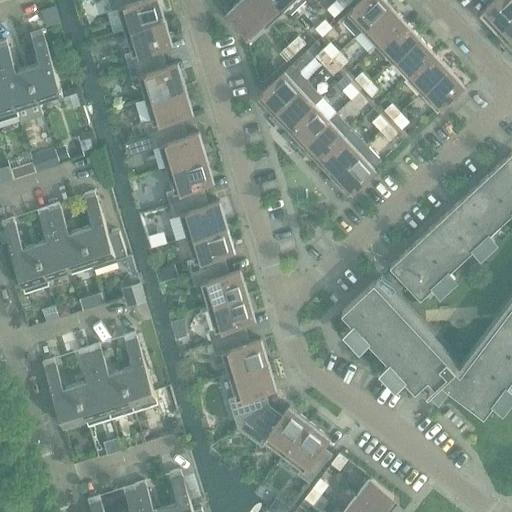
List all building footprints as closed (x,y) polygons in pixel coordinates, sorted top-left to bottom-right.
[(119,7),(125,28),(164,17),(159,0),(109,0),(112,9),(119,7)] [(252,37),(269,21),(249,0),(239,0),(228,10),(252,37)] [(278,0),(249,0),(269,21),(285,7),(278,0)] [(278,0),(285,7),(290,12),(302,0),(278,0)] [(334,15),(344,7),(337,0),(335,0),(327,8),(334,15)] [(359,0),(339,19),(355,36),(390,3),(387,0),(359,0)] [(511,0),(491,0),(480,11),(497,29),(511,15),(511,0)] [(368,53),(378,43),(405,19),(390,3),(355,36),(353,37),(368,53)] [(53,6),(41,10),(47,27),(61,23),(56,5),(53,6)] [(511,15),(497,29),(511,45),(511,15)] [(125,52),(129,65),(157,56),(154,46),(171,41),(164,17),(125,28),(132,50),(125,52)] [(323,18),(313,27),(320,35),(330,26),(323,18)] [(378,43),(393,59),(419,35),(405,19),(378,43)] [(40,60),(28,64),(40,100),(62,93),(63,93),(62,90),(42,28),(30,31),(40,60)] [(298,34),(289,43),(296,51),(306,42),(298,34)] [(393,59),(408,75),(434,51),(419,35),(393,59)] [(7,39),(0,41),(0,55),(17,108),(19,113),(22,121),(44,113),(40,100),(28,64),(16,68),(7,39)] [(323,48),(332,57),(339,50),(330,41),(323,48)] [(287,60),(296,51),(289,43),(280,52),(287,60)] [(315,55),(324,65),(332,57),(323,48),(315,55)] [(332,57),(340,66),(347,59),(339,50),(332,57)] [(408,75),(422,91),(449,66),(434,51),(408,75)] [(0,119),(19,113),(17,108),(0,55),(0,119)] [(139,75),(146,97),(185,86),(178,62),(161,67),(157,56),(129,65),(132,77),(139,75)] [(332,73),(340,66),(332,57),(324,65),(332,73)] [(259,94),(274,111),(307,80),(292,64),(259,94)] [(464,83),(449,66),(422,91),(438,107),(464,83)] [(354,77),(364,86),(371,79),(362,70),(354,77)] [(380,88),(371,79),(364,86),(372,95),(380,88)] [(274,111),(289,127),(322,96),(307,80),(274,111)] [(342,88),(351,98),(359,91),(350,81),(342,88)] [(63,93),(62,93),(67,109),(85,103),(80,84),(62,90),(63,93)] [(146,121),(149,134),(178,125),(175,115),(192,110),(185,86),(146,97),(153,119),(146,121)] [(367,100),(359,91),(351,98),(360,107),(367,100)] [(289,127),(303,143),(336,112),(322,96),(289,127)] [(384,109),(393,118),(401,111),(392,102),(384,109)] [(409,120),(401,111),(393,118),(402,127),(409,120)] [(303,143),(318,158),(351,128),(336,112),(303,143)] [(372,120),(381,129),(388,122),(380,113),(372,120)] [(397,132),(388,122),(381,129),(389,139),(397,132)] [(160,144),(167,166),(206,155),(199,131),(181,136),(178,125),(149,134),(153,146),(160,144)] [(318,158),(333,174),(366,143),(351,128),(318,158)] [(93,130),(78,135),(84,155),(90,153),(99,150),(93,130)] [(348,191),(360,180),(381,160),(366,143),(333,174),(348,191)] [(66,145),(55,148),(59,160),(69,157),(66,145)] [(54,146),(31,153),(33,160),(36,170),(60,163),(59,160),(55,148),(54,146)] [(420,297),(511,211),(511,150),(390,264),(420,297)] [(166,190),(170,203),(199,194),(196,184),(213,179),(206,155),(167,166),(173,188),(166,190)] [(33,160),(10,167),(13,178),(36,170),(33,160)] [(9,164),(0,167),(0,181),(0,182),(13,178),(10,167),(9,164)] [(93,222),(81,226),(93,262),(92,262),(94,268),(119,260),(118,257),(127,254),(119,230),(110,233),(95,189),(83,193),(93,222)] [(181,213),(187,235),(227,224),(219,199),(202,205),(199,194),(170,203),(174,215),(181,213)] [(60,201),(48,205),(70,270),(92,262),(93,262),(81,226),(69,230),(60,201)] [(47,237),(36,241),(48,277),(70,270),(48,205),(37,209),(47,237)] [(14,216),(2,220),(25,290),(50,282),(48,277),(36,241),(24,245),(14,216)] [(187,259),(191,272),(220,263),(217,253),(234,247),(227,224),(187,235),(194,257),(187,259)] [(164,230),(149,235),(152,246),(167,242),(164,230)] [(202,282),(208,304),(247,292),(240,268),(223,274),(220,263),(191,272),(195,284),(202,282)] [(484,413),(511,375),(511,302),(460,371),(374,279),(342,309),(415,388),(421,382),(438,400),(449,386),(484,413)] [(84,305),(105,299),(103,290),(82,296),(84,305)] [(208,328),(212,341),(240,332),(237,322),(255,316),(247,292),(208,304),(215,326),(208,328)] [(67,302),(56,305),(57,310),(59,316),(70,313),(67,302)] [(57,310),(44,314),(46,320),(59,316),(57,310)] [(133,364),(123,367),(136,409),(159,401),(137,330),(124,334),(133,364)] [(244,343),(240,332),(212,341),(216,353),(222,351),(229,373),(268,361),(261,337),(244,343)] [(101,342),(91,345),(112,410),(110,410),(112,416),(136,409),(123,367),(110,371),(101,342)] [(88,378),(77,382),(88,417),(110,410),(112,410),(91,345),(79,349),(88,378)] [(65,424),(88,417),(77,382),(66,385),(57,355),(45,359),(65,424)] [(229,397),(237,426),(263,407),(258,390),(275,385),(268,361),(229,373),(236,395),(229,397)] [(266,438),(284,452),(309,420),(289,405),(278,419),(263,407),(237,426),(261,444),(266,438)] [(178,419),(167,423),(171,434),(182,430),(178,419)] [(328,435),(309,420),(284,452),(302,466),(298,472),(309,480),(327,457),(318,449),(328,435)] [(347,458),(339,451),(331,461),(340,468),(347,458)] [(177,502),(167,505),(168,511),(194,511),(181,468),(167,472),(177,502)] [(370,475),(357,493),(381,511),(387,511),(399,497),(370,475)] [(320,476),(312,487),(321,494),(330,483),(320,476)] [(144,480),(134,483),(143,511),(168,511),(167,505),(153,509),(144,480)] [(129,511),(143,511),(134,483),(121,487),(129,511)] [(314,504),(321,494),(312,487),(305,497),(314,504)] [(381,511),(357,493),(343,510),(345,511),(381,511)] [(105,511),(100,494),(88,497),(92,511),(105,511)] [(277,496),(268,508),(273,511),(287,511),(291,507),(277,496)]
